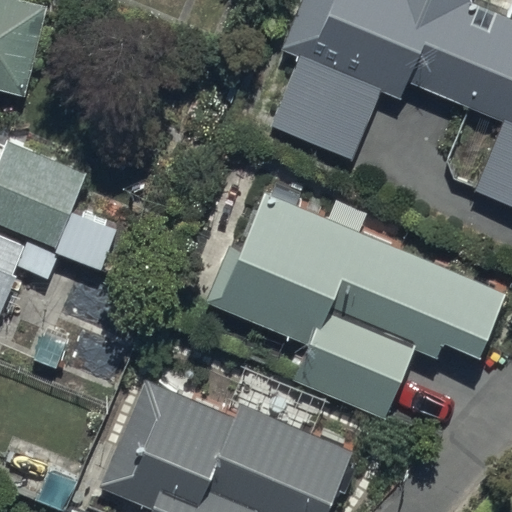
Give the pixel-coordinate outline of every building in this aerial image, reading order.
[(0,0),(0,85),(35,94),(56,7),(25,0),(0,0)] [(296,0),(281,37),(300,46),(271,114),(351,148),(379,82),(398,90),(407,69),(502,109),(472,179),(511,195),(511,10),(486,0),(296,0)] [(90,174),(10,141),(0,166),(0,225),(37,241),(28,265),(39,269),(35,279),(41,281),(44,273),(55,278),(65,254),(107,271),(123,232),(75,212),(90,174)] [(511,293),(511,291),(273,194),(249,254),(235,248),(211,305),(312,346),(298,380),(393,418),(422,348),(443,357),(450,340),(487,355),(511,293)] [(0,236),(0,320),(29,249),(0,236)] [(240,417),(148,379),(104,483),(155,505),(152,511),(335,511),(360,451),(245,403),(240,417)]
